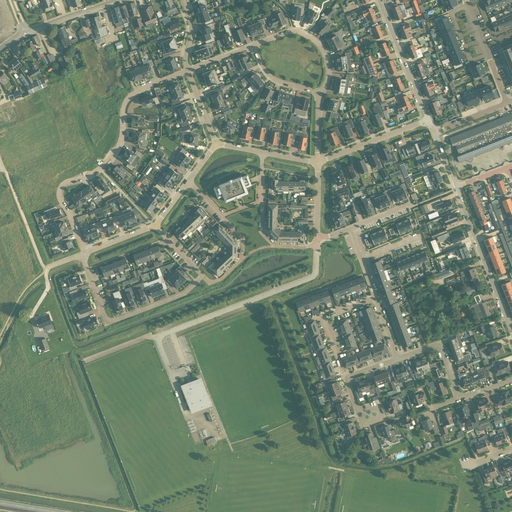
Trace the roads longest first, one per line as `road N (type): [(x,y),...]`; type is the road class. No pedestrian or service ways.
road 1 (residential): [(187,70),(133,93),(113,154),(59,189),(84,253)]
road 2 (residential): [(84,253),(107,322),(184,293),(202,275)]
road 3 (residential): [(511,331),(456,187)]
road 4 (residential): [(202,275),(209,283),(221,279),(241,259),(242,241),(187,180)]
road 5 (residential): [(262,153),(261,233),(274,246),(315,242)]
road 6 (residential): [(428,119),(379,0)]
road 7 (residential): [(254,45),(290,31),(317,43),(328,65),(319,92)]
